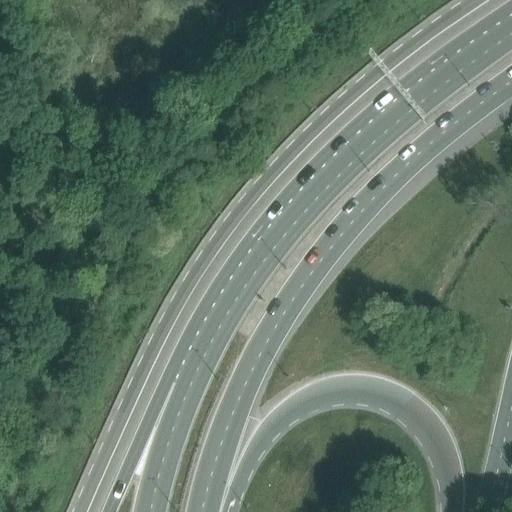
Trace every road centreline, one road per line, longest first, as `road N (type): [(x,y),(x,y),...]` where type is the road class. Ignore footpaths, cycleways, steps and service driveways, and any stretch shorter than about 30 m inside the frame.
road 1 (secondary): [(478,0),(346,98),(235,214),(185,286),(80,511)]
road 2 (secondary): [(203,511),(224,428),(295,289),(371,199),(511,81)]
road 3 (secondary): [(511,23),(444,68),(319,177),(250,266),(200,350)]
road 4 (secondary): [(207,511),(274,425),(316,396),(345,391),(393,403),(426,432),(445,474),(448,511)]
road 5 (secondary): [(200,350),(157,411),(108,511)]
road 6 (secondary): [(200,350),(151,511)]
